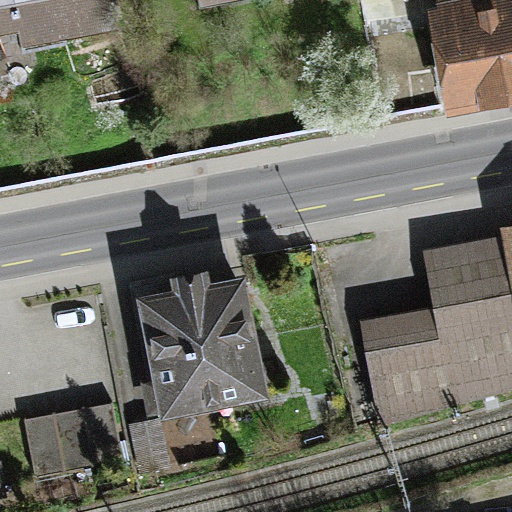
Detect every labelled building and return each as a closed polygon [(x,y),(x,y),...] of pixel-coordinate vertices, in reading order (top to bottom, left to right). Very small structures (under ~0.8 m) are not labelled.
[(0,0),(0,20),(21,15),(20,8),(50,0),(54,0),(61,24),(112,11),(108,0),(0,0)] [(511,0),(439,0),(459,97),(511,86),(511,0)] [(457,331),(381,345),(394,418),(511,384),(511,247),(444,260),(457,331)] [(169,405),(260,388),(240,283),(149,300),(169,405)] [(113,401),(25,417),(36,476),(124,460),(113,401)] [(141,470),(170,465),(161,417),(132,422),(141,470)]
